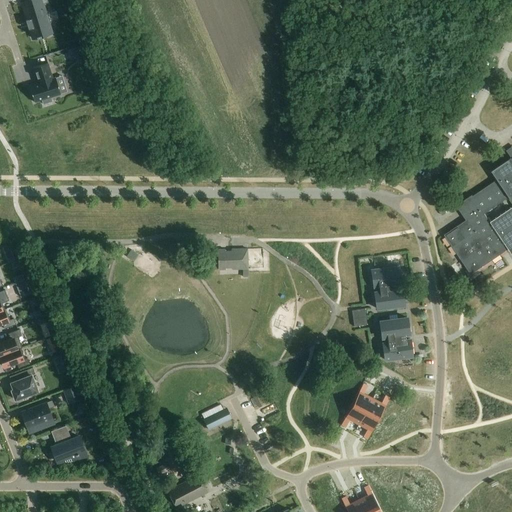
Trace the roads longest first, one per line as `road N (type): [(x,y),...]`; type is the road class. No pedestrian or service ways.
road 1 (unclassified): [(0,192),(382,195),(407,207)]
road 2 (residential): [(433,461),(441,344),(423,242),(407,207)]
road 3 (residential): [(407,207),(467,122),(511,36)]
road 4 (unknown): [(266,468),(438,385)]
road 5 (residential): [(433,461),(351,463),(298,480)]
